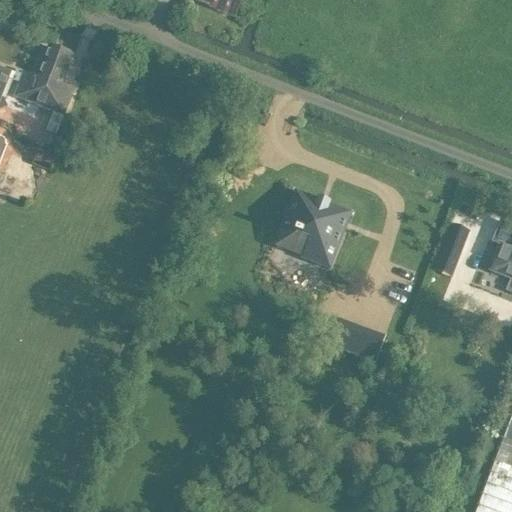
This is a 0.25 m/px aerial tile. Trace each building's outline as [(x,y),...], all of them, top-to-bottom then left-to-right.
[(200,0),(216,6),(216,8),(236,15),(241,0),(200,0)] [(0,107),(6,105),(35,116),(38,108),(63,118),(73,92),(61,87),(72,59),(46,49),(35,78),(16,70),(14,74),(0,68),(0,107)] [(0,208),(0,227),(18,235),(35,190),(11,181),(0,208)] [(295,190),(293,189),(293,191),(294,192),(280,230),(308,241),(301,258),(329,269),(351,214),(352,215),(353,213),(351,212),(295,191),(295,190)] [(468,232),(452,225),(440,256),(449,260),(451,255),(458,258),(468,232)] [(500,244),(490,270),(511,278),(506,291),(511,293),(511,243),(510,248),(500,244)] [(375,363),(385,336),(329,316),(319,342),(375,363)] [(511,511),(511,425),(479,511),(511,511)]
